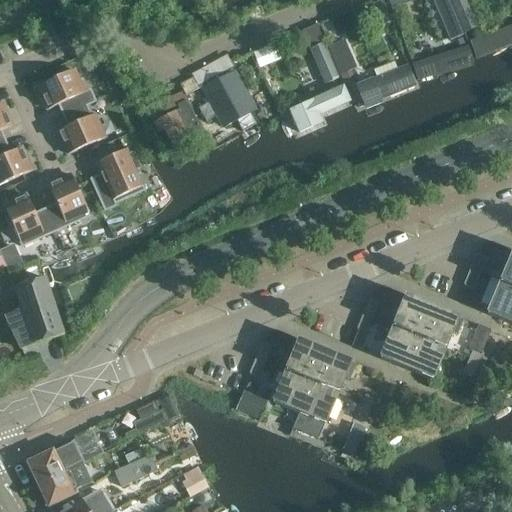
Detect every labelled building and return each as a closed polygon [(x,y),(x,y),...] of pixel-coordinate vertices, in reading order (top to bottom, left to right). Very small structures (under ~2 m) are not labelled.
[(462,36),(447,0),(432,0),(449,41),(462,36)] [(451,6),(464,35),(476,31),(463,0),(451,6)] [(319,25),(328,48),(344,41),(334,19),(327,22),(319,25)] [(304,29),(309,42),(323,37),(318,24),(304,29)] [(511,46),(511,24),(470,42),(478,60),(511,46)] [(340,76),(356,69),(344,41),(328,48),(340,76)] [(323,44),(311,49),(326,85),(338,79),(323,44)] [(475,64),(469,45),(413,63),(419,82),(475,64)] [(419,90),(409,65),(348,88),(357,113),(419,90)] [(37,88),(48,111),(59,106),(64,117),(86,107),(95,103),(90,91),(84,94),(74,71),(37,88)] [(240,89),(230,71),(221,76),(231,94),(240,89)] [(199,89),(195,80),(181,87),(185,96),(199,89)] [(252,113),(242,92),(228,99),(218,81),(203,89),(210,102),(201,107),(208,121),(218,116),(224,128),(252,113)] [(206,138),(187,103),(188,102),(182,92),(158,103),(163,113),(180,106),(182,108),(154,123),(159,133),(164,130),(177,154),(193,146),(197,153),(211,145),(207,137),(206,138)] [(352,105),(346,92),(286,118),(296,140),(328,126),(324,118),(352,105)] [(1,104),(0,104),(0,145),(5,143),(0,132),(11,127),(1,104)] [(91,118),(86,107),(64,117),(69,128),(58,133),(68,156),(105,139),(94,116),(91,118)] [(10,154),(5,143),(0,145),(0,186),(23,176),(32,172),(21,149),(10,154)] [(144,192),(134,170),(139,168),(133,155),(128,157),(126,152),(97,165),(102,176),(91,181),(105,212),(117,206),(116,204),(144,192)] [(90,217),(76,187),(71,176),(48,187),(57,205),(46,210),(56,232),(90,217)] [(56,232),(46,210),(35,215),(26,197),(3,207),(22,248),(56,232)] [(511,251),(509,251),(503,266),(507,268),(501,282),(487,315),(511,325),(511,251)] [(485,261),(486,259),(478,256),(474,263),(483,267),(485,261)] [(480,273),(483,267),(474,263),(472,269),(471,271),(480,275),(480,273)] [(476,283),(480,275),(471,271),(470,273),(468,279),(476,283)] [(65,335),(46,278),(15,288),(23,311),(6,319),(21,350),(34,345),(46,341),(63,336),(65,335)] [(474,289),(476,283),(468,279),(465,287),(473,290),(474,289)] [(446,348),(451,334),(456,336),(462,320),(458,318),(458,317),(436,308),(434,313),(432,312),(426,309),(428,305),(407,296),(406,297),(402,295),(396,311),(400,312),(394,327),(380,360),(432,381),(446,348)] [(378,305),(379,303),(371,300),(367,308),(376,311),(378,305)] [(373,318),(376,311),(367,308),(365,314),(364,316),(373,319),(373,318)] [(369,327),(373,319),(364,316),(363,318),(361,323),(369,327)] [(368,329),(369,327),(361,323),(357,331),(358,331),(366,335),(367,333),(368,329)] [(482,328),(472,351),(481,355),(491,331),(482,328)] [(367,333),(366,335),(358,331),(352,345),(363,350),(369,334),(367,333)] [(338,394),(344,378),(348,380),(355,364),(351,363),(351,362),(329,353),(327,357),(325,356),(319,354),(321,349),(299,340),(299,341),(295,339),(288,355),(292,357),(286,372),(279,389),(273,404),(299,415),(325,425),(338,394)] [(271,349),(272,348),(263,344),(260,352),(268,356),(271,349)] [(478,363),(481,355),(472,351),(470,358),(469,359),(478,363)] [(265,363),(268,356),(260,352),(257,359),(257,360),(265,363)] [(474,371),(478,363),(469,359),(466,367),(474,371)] [(262,371),(265,363),(257,360),(256,361),(254,368),(262,371)] [(471,378),(474,371),(466,367),(463,375),(471,378)] [(259,378),(262,371),(254,368),(250,376),(259,379),(259,378)] [(268,401),(244,391),(238,404),(236,410),(261,420),(268,401)] [(158,412),(163,409),(169,423),(179,419),(169,398),(168,396),(154,403),(158,412)] [(370,407),(374,399),(365,396),(362,404),(370,407)] [(140,420),(158,412),(154,403),(136,411),(140,420)] [(367,415),(370,407),(362,404),(359,411),(367,415)] [(133,423),(140,436),(169,423),(163,409),(158,412),(140,420),(133,423)] [(364,423),(367,415),(359,411),(355,419),(364,423)] [(67,472),(61,459),(66,457),(62,450),(58,452),(57,450),(31,462),(28,464),(31,471),(29,472),(35,484),(37,483),(38,486),(67,472)] [(121,488),(157,472),(150,456),(114,473),(121,488)] [(208,488),(198,468),(180,477),(190,497),(208,488)] [(78,494),(67,472),(38,486),(39,488),(37,489),(43,501),(45,500),(49,507),(78,494)] [(95,508),(109,499),(102,489),(88,498),(95,508)] [(89,511),(86,507),(84,502),(66,511),(89,511)]
